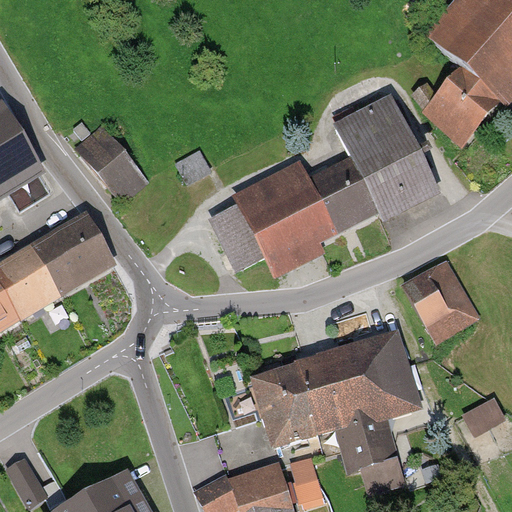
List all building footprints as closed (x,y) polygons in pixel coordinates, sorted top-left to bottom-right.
[(419,117),(465,156),(511,100),(511,0),(462,0),(425,44),(458,72),(419,117)] [(395,97),(337,124),(352,156),(381,217),(384,225),(442,197),(395,97)] [(0,107),(0,199),(42,173),(0,107)] [(95,135),(84,121),(72,130),(82,144),(95,135)] [(98,138),(79,155),(126,208),(145,191),(98,138)] [(324,244),(381,217),(352,156),(310,176),(303,162),(234,194),(241,208),(213,221),(238,275),(266,262),(275,280),(329,254),(324,244)] [(196,159),(175,170),(186,191),(207,180),(196,159)] [(0,268),(0,295),(18,328),(111,276),(80,223),(0,268)] [(446,289),(411,314),(438,352),(474,326),(446,289)] [(0,338),(18,328),(0,295),(0,338)] [(339,351),(296,364),(318,441),(340,436),(351,472),(399,457),(389,423),(419,413),(395,335),(379,340),(371,313),(331,326),(339,351)] [(318,441),(296,364),(249,378),(271,454),(318,441)] [(496,401),(462,421),(475,443),(509,423),(496,401)] [(314,456),(286,461),(289,479),(317,474),(314,456)] [(288,511),(277,473),(199,497),(203,511),(288,511)] [(147,511),(124,475),(64,511),(147,511)]
